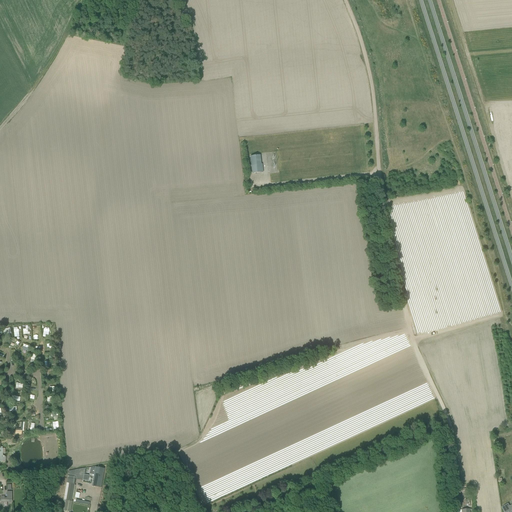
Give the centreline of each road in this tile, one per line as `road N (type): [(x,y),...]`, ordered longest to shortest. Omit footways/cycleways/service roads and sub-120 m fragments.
road 1 (track): [(0,479),(182,447),(237,375),(409,332)]
road 2 (track): [(344,0),(369,79),(383,207),(409,332)]
road 3 (secondary): [(421,0),(511,282)]
road 4 (secondary): [(511,262),(429,0)]
road 5 (track): [(409,332),(447,441),(448,511)]
